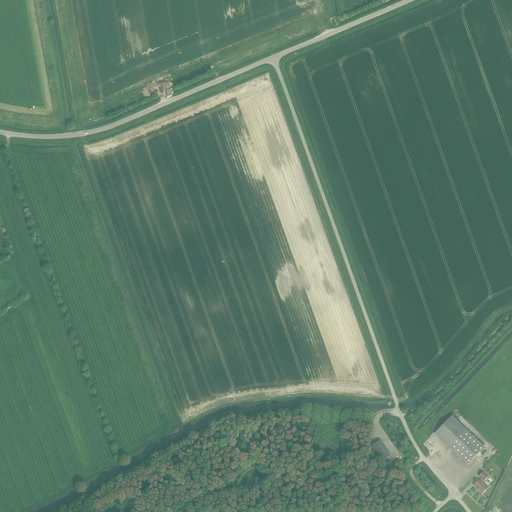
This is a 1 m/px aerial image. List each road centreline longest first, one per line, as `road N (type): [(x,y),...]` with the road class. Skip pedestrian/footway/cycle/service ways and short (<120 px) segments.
road 1 (unclassified): [(456,496),(403,421),(278,58)]
road 2 (track): [(9,133),(5,144),(119,457),(86,483),(89,491)]
road 3 (unknown): [(46,511),(234,417),(285,404),(337,408),(362,419)]
road 4 (unclassified): [(0,132),(100,131),(278,58)]
road 5 (unclassified): [(278,58),(409,0)]
